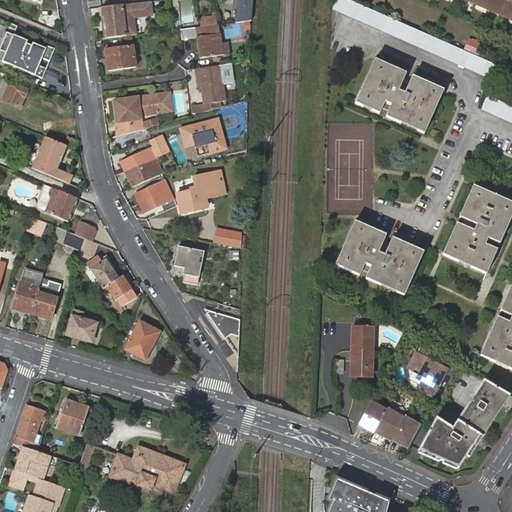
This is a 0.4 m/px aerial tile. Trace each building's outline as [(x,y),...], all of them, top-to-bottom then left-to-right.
[(191,0),(177,0),(181,25),(195,23),(191,0)] [(233,0),(233,22),(250,22),(250,0),(233,0)] [(494,64),(348,0),(337,0),(333,9),(488,77),(490,74),(494,64)] [(511,0),(466,0),(476,4),(502,16),(511,20),(511,0)] [(102,16),(101,16),(102,26),(105,26),(105,30),(103,30),(104,39),(134,35),(132,18),(150,16),(149,2),(101,7),(102,16)] [(217,26),(216,17),(205,19),(205,23),(200,23),(201,27),(217,26)] [(217,26),(201,27),(196,28),(198,45),(200,44),(201,49),(198,49),(199,59),(213,57),(223,56),(221,45),(219,25),(217,26)] [(13,35),(1,62),(42,79),(55,49),(47,46),(46,48),(32,43),(31,46),(26,43),(27,41),(13,35)] [(466,37),(462,49),(476,54),(480,43),(466,37)] [(107,59),(109,71),(109,72),(136,68),(133,45),(105,49),(107,59)] [(367,90),(362,88),(355,104),(363,107),(365,104),(373,107),(371,111),(379,114),(381,111),(382,108),(389,111),(387,114),(386,117),(401,124),(403,121),(418,128),(416,131),(424,134),(431,119),(427,117),(432,105),(437,106),(444,91),(412,77),(406,92),(399,90),(406,74),(375,60),(368,76),(372,78),(367,90)] [(232,64),(221,66),(221,69),(223,82),(223,83),(234,82),(232,64)] [(499,78),(503,68),(494,64),(490,74),(499,78)] [(221,69),(221,66),(195,70),(197,82),(201,81),(202,88),(204,104),(221,102),(226,102),(223,83),(223,82),(221,69)] [(368,76),(362,88),(367,90),(372,78),(368,76)] [(20,98),(23,99),(24,99),(28,90),(3,79),(0,85),(0,99),(17,107),(20,98)] [(116,123),(118,137),(143,130),(140,116),(160,113),(165,106),(163,94),(143,97),(143,100),(138,101),(138,98),(115,101),(118,122),(116,123)] [(165,106),(160,113),(172,111),(169,94),(163,94),(165,106)] [(511,106),(492,98),(487,96),(481,109),(511,122),(511,106)] [(222,108),(221,102),(204,104),(197,105),(198,114),(198,115),(222,108)] [(431,119),(437,106),(432,105),(427,117),(431,119)] [(157,124),(154,115),(147,117),(150,126),(157,124)] [(205,140),(205,142),(208,154),(226,149),(217,120),(181,130),(186,147),(198,144),(197,142),(205,140)] [(401,124),(416,131),(418,128),(403,121),(401,124)] [(78,141),(77,141),(67,136),(69,132),(63,129),(58,141),(76,149),(78,141)] [(154,147),(121,163),(125,172),(155,158),(155,159),(164,155),(168,153),(160,136),(151,140),(154,147)] [(45,137),(32,168),(70,184),(73,177),(57,170),(67,146),(58,143),(45,137)] [(155,158),(125,172),(133,188),(163,174),(155,159),(155,158)] [(203,193),(223,188),(219,172),(193,178),(195,188),(192,189),(193,191),(177,195),(181,211),(206,205),(205,200),(203,193)] [(136,195),(144,213),(174,199),(165,181),(136,195)] [(487,197),(489,193),(473,186),(459,217),(475,224),(472,231),(456,224),(443,255),(458,262),(460,258),(473,263),(471,267),(486,274),(490,267),(486,265),(490,257),(493,258),(497,250),(494,249),(490,247),(493,241),(497,242),(500,244),(506,229),(503,227),(510,212),(511,212),(511,203),(501,199),(499,203),(487,197)] [(224,196),(223,188),(203,193),(205,200),(224,196)] [(81,200),(55,189),(52,195),(54,200),(48,213),(71,223),(81,200)] [(501,199),(489,193),(487,197),(499,203),(501,199)] [(206,205),(181,211),(182,216),(207,210),(206,205)] [(506,229),(511,216),(511,212),(510,212),(503,227),(506,229)] [(32,218),(27,231),(41,237),(47,224),(32,218)] [(81,222),(76,235),(85,239),(92,242),(96,231),(94,228),(81,222)] [(347,252),(342,250),(335,266),(343,269),(345,266),(353,269),(352,273),(359,276),(361,273),(362,269),(369,272),(367,276),(366,279),(381,286),(383,282),(398,289),(397,293),(404,296),(411,280),(407,279),(412,266),(417,268),(423,252),(392,239),(385,254),(379,251),(386,236),(355,222),(348,237),(352,240),(347,252)] [(66,231),(58,228),(54,239),(63,242),(63,244),(81,252),(85,239),(76,235),(66,231)] [(218,230),(215,244),(235,248),(241,249),(242,235),(218,230)] [(348,237),(342,250),(347,252),(352,240),(348,237)] [(81,252),(81,253),(92,257),(97,244),(92,242),(85,239),(81,252)] [(183,282),(198,285),(199,278),(204,252),(178,247),(174,266),(184,269),(183,275),(185,275),(183,282)] [(230,251),(230,260),(238,260),(238,251),(230,251)] [(460,258),(458,262),(471,267),(473,263),(460,258)] [(90,269),(103,289),(107,286),(119,278),(113,269),(106,259),(95,266),(90,269)] [(411,280),(417,268),(412,266),(407,279),(411,280)] [(42,279),(43,276),(24,270),(12,309),(32,315),(38,293),(41,284),(42,279)] [(127,284),(122,277),(119,278),(107,286),(116,300),(118,299),(121,297),(131,290),(130,290),(127,284)] [(38,293),(32,315),(50,321),(57,298),(61,285),(49,281),(47,286),(41,284),(38,293)] [(381,286),(397,293),(398,289),(383,282),(381,286)] [(487,350),(484,348),(480,356),(496,363),(498,358),(510,364),(508,368),(511,369),(511,287),(507,295),(511,296),(507,305),(504,303),(500,311),(504,312),(507,314),(504,321),(500,319),(497,317),(490,333),(494,334),(487,350)] [(83,313),(74,311),(72,317),(67,335),(91,342),(97,324),(81,319),(83,313)] [(237,359),(239,321),(210,311),(207,313),(237,359)] [(126,350),(137,355),(137,353),(146,358),(151,348),(159,333),(140,322),(126,350)] [(352,352),(373,352),(374,327),(353,327),(352,352)] [(490,333),(484,348),(487,350),(494,334),(490,333)] [(372,377),(373,352),(352,352),(351,377),(372,377)] [(416,353),(408,368),(419,374),(417,378),(421,381),(419,385),(421,390),(428,394),(433,394),(447,370),(416,353)] [(498,358),(496,363),(508,368),(510,364),(498,358)] [(342,359),(332,359),(332,372),(342,373),(342,359)] [(459,469),(467,456),(480,435),(507,394),(483,380),(452,428),(436,418),(418,451),(419,451),(440,460),(444,462),(458,468),(459,469)] [(469,458),(510,396),(507,394),(480,435),(467,456),(469,458)] [(65,400),(56,428),(80,436),(89,408),(65,400)] [(368,430),(374,434),(374,433),(375,431),(387,409),(371,401),(358,423),(369,429),(368,430)] [(103,402),(101,408),(106,409),(109,411),(111,405),(103,402)] [(26,406),(14,444),(23,447),(37,452),(43,434),(41,434),(37,444),(33,442),(41,420),(43,421),(46,413),(26,406)] [(388,409),(387,409),(375,431),(386,437),(385,438),(391,441),(391,440),(404,417),(388,409)] [(404,416),(404,418),(393,439),(403,444),(402,446),(407,449),(421,425),(404,416)] [(94,447),(87,444),(79,466),(86,469),(94,447)] [(37,452),(23,447),(15,471),(26,475),(29,475),(36,478),(42,480),(43,480),(47,466),(51,456),(37,452)] [(118,455),(111,476),(138,486),(138,485),(150,489),(153,484),(174,492),(185,465),(138,447),(133,461),(120,456),(118,455)] [(440,460),(419,451),(418,454),(439,462),(440,460)] [(457,470),(458,468),(444,462),(443,464),(457,470)] [(26,475),(15,471),(14,470),(10,485),(24,489),(29,475),(26,475)] [(390,498),(335,476),(324,501),(329,504),(325,511),(387,511),(390,498)] [(42,480),(36,478),(30,497),(35,499),(42,480)] [(64,488),(43,480),(42,480),(35,499),(30,497),(24,511),(54,511),(56,507),(57,507),(64,488)]
